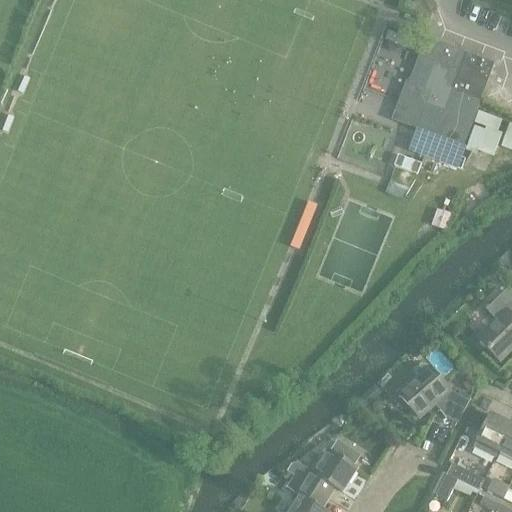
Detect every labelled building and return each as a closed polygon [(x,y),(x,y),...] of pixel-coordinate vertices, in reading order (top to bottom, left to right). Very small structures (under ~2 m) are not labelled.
[(417,26),(419,27),(426,29),(429,24),(419,20),(417,26)] [(462,146),(471,122),(493,65),(426,40),(409,84),(431,93),(417,130),(462,146)] [(477,155),(479,150),(493,155),(501,135),(498,134),(502,122),(479,113),(475,124),(486,128),(485,131),(475,128),(466,151),(477,155)] [(511,127),(509,126),(502,148),(511,150),(511,127)] [(433,166),(431,172),(438,175),(440,168),(433,166)] [(511,298),(505,292),(486,311),(496,322),(477,340),(499,363),(511,350),(511,298)] [(402,416),(410,409),(419,419),(438,403),(451,410),(446,420),(458,425),(469,402),(449,393),(429,369),(427,370),(424,367),(421,367),(416,372),(415,376),(418,378),(390,402),(402,416)] [(468,382),(462,387),(468,393),(474,388),(468,382)] [(474,412),(468,424),(480,430),(486,418),(474,412)] [(511,427),(490,417),(477,442),(473,450),(495,461),(499,455),(511,428),(511,427)] [(511,428),(499,455),(511,461),(511,428)] [(302,467),(295,478),(325,497),(332,486),(341,492),(355,469),(328,452),(314,474),(302,467)] [(447,476),(457,482),(477,492),(484,481),(478,477),(452,465),(447,476)] [(447,503),(457,482),(447,476),(436,497),(447,503)] [(300,498),(290,511),(323,511),(319,508),(325,497),(295,478),(287,490),(300,498)] [(491,484),(487,492),(503,500),(507,492),(510,488),(493,479),(491,484)] [(503,500),(511,504),(511,494),(507,492),(503,500)] [(481,507),(491,511),(496,511),(499,507),(484,499),(481,507)]
